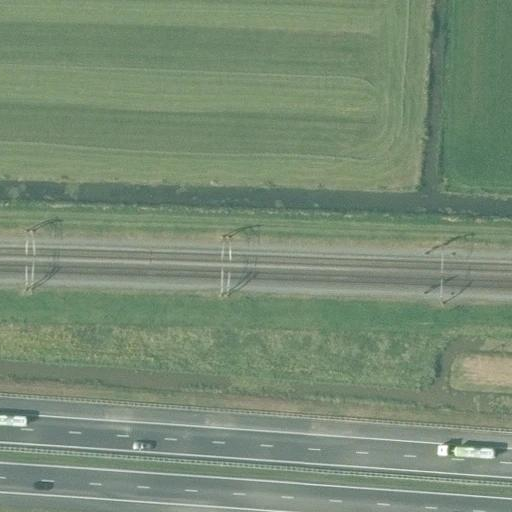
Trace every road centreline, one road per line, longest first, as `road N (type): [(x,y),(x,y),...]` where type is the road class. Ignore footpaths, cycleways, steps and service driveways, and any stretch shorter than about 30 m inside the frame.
road 1 (motorway): [(511,464),(0,429)]
road 2 (motorway): [(0,476),(501,511)]
